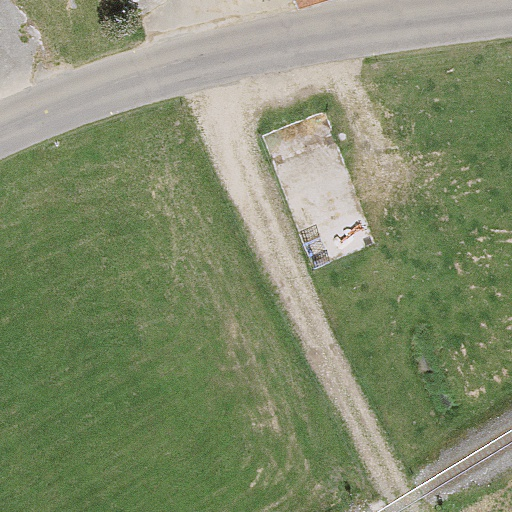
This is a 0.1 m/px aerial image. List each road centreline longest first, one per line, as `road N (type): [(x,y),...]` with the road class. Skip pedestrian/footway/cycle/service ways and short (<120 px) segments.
road 1 (tertiary): [(0,128),(192,59),(511,7)]
road 2 (track): [(192,59),(254,209),(406,511)]
